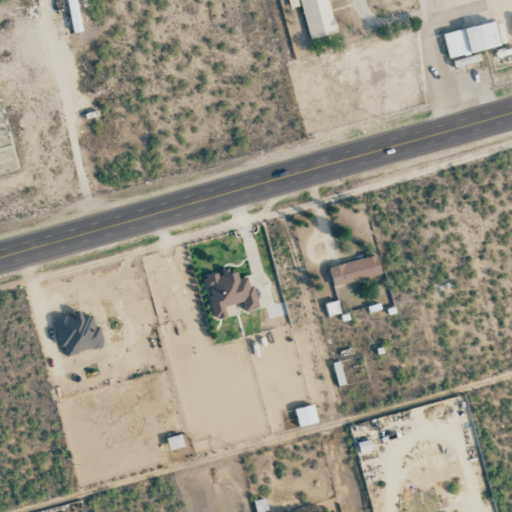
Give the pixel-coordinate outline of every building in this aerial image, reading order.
[(309,39),(335,33),(327,0),(287,0),(290,9),(301,6),(309,39)] [(442,34),(448,58),(499,46),(493,21),(442,34)] [(478,53),(452,58),(454,67),(480,61),(478,53)] [(328,266),(332,285),(381,274),(376,255),(328,266)] [(257,307),(248,276),(238,279),(235,269),(217,274),(217,273),(203,276),(215,319),(230,315),(227,305),(241,301),(244,310),(257,307)] [(63,355),(102,345),(93,314),(81,317),(80,312),(54,319),(63,355)] [(294,408),(297,427),(316,423),(313,405),(294,408)]
